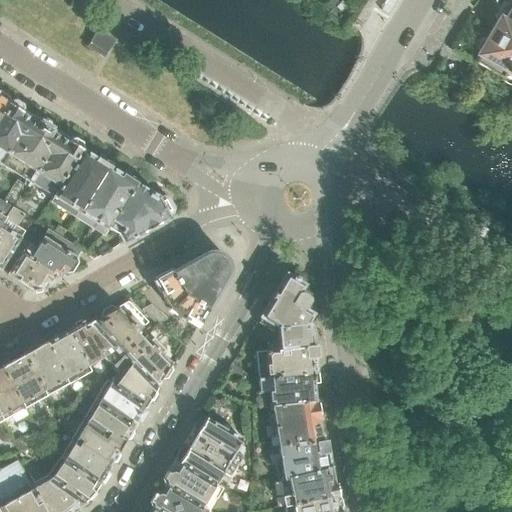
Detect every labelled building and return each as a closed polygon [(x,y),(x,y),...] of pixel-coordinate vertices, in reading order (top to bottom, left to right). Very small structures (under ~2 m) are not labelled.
[(511,39),(511,0),(506,0),(506,2),(502,4),(499,9),(499,13),(491,26),(511,39)] [(511,39),(491,26),(484,38),(481,40),(478,45),(477,49),(476,52),(478,53),(473,60),(498,75),(500,79),(504,82),(508,83),(511,84),(511,83),(511,39)] [(103,57),(113,41),(98,32),(88,47),(103,57)] [(0,114),(9,100),(8,97),(0,91),(0,114)] [(0,162),(29,117),(21,111),(23,108),(22,105),(15,100),(11,101),(9,100),(0,114),(0,162)] [(15,208),(32,182),(60,137),(52,131),(51,130),(52,127),(50,126),(51,123),(45,120),(43,122),(41,120),(39,123),(38,122),(29,117),(0,162),(0,183),(5,177),(0,173),(5,166),(26,180),(23,184),(17,180),(3,201),(11,206),(15,208)] [(32,182),(52,196),(82,150),(81,149),(82,147),(81,143),(74,138),(70,139),(69,142),(68,141),(60,137),(32,182)] [(75,218),(108,165),(97,158),(96,159),(84,151),(82,150),(52,196),(49,201),(75,218)] [(102,235),(107,228),(135,183),(136,182),(123,174),(122,175),(109,167),(110,166),(108,165),(75,218),(102,235)] [(117,235),(158,199),(157,197),(158,197),(148,191),(135,183),(107,228),(117,235)] [(158,199),(117,235),(122,244),(169,217),(168,216),(172,213),(174,208),(168,198),(163,197),(158,199)] [(0,223),(11,206),(3,201),(0,199),(0,223)] [(0,269),(13,248),(20,237),(22,233),(14,228),(23,213),(15,208),(11,206),(0,223),(0,269)] [(20,237),(13,248),(55,275),(59,278),(63,271),(67,273),(68,273),(72,272),(77,263),(76,258),(80,252),(82,250),(48,229),(36,247),(29,243),(20,237)] [(50,282),(55,275),(13,248),(0,269),(0,270),(7,274),(7,275),(9,276),(32,291),(41,289),(46,280),(50,282)] [(169,308),(225,258),(224,256),(223,256),(219,253),(214,251),(208,251),(203,253),(153,282),(154,284),(165,303),(166,302),(169,308)] [(225,258),(169,308),(170,309),(177,314),(176,315),(197,327),(227,277),(227,276),(229,271),(229,266),(227,261),(225,258)] [(267,350),(314,346),(312,327),(309,324),(305,325),(305,324),(311,314),(303,309),(309,298),(299,292),(303,285),(301,283),(303,280),(302,276),(294,271),(290,272),(288,275),(285,274),(259,317),(277,327),(278,347),(268,349),(267,350)] [(122,356),(147,333),(142,328),(147,322),(128,302),(126,302),(116,308),(110,306),(101,311),(97,319),(96,319),(97,320),(90,324),(122,356)] [(147,333),(122,356),(156,391),(156,390),(155,390),(156,388),(156,387),(155,386),(159,380),(160,380),(166,378),(166,379),(172,370),(171,370),(169,364),(170,363),(169,363),(162,353),(164,350),(154,339),(156,337),(160,336),(165,330),(160,325),(167,318),(150,304),(142,309),(144,314),(156,323),(147,333)] [(122,356),(90,324),(90,323),(89,324),(88,323),(81,327),(79,324),(69,330),(88,364),(102,357),(112,365),(122,356)] [(92,371),(69,330),(47,342),(70,383),(92,371)] [(70,383),(47,342),(46,342),(24,354),(47,396),(70,383)] [(258,379),(318,372),(315,346),(314,346),(267,350),(251,352),(251,355),(256,355),(258,379)] [(25,409),(47,396),(24,354),(1,367),(25,409)] [(156,391),(122,356),(112,365),(121,376),(114,385),(147,404),(148,402),(149,402),(153,401),(157,395),(156,391)] [(242,371),(237,366),(232,363),(228,369),(238,376),(242,371)] [(29,417),(25,409),(1,367),(0,368),(0,415),(3,421),(11,417),(16,425),(29,417)] [(318,372),(258,379),(259,392),(268,391),(269,406),(271,406),(315,401),(312,385),(318,384),(318,383),(319,383),(318,372)] [(144,408),(147,404),(114,385),(110,382),(98,401),(135,423),(136,420),(140,423),(146,412),(142,410),(144,408)] [(299,445),(320,441),(318,423),(320,420),(324,416),(321,400),(315,401),(271,406),(273,425),(265,426),(266,437),(275,436),(277,445),(299,441),(299,445)] [(135,423),(98,401),(87,421),(124,443),(125,441),(126,441),(130,440),(134,433),(133,429),(132,429),(133,427),(132,427),(135,423)] [(193,440),(236,466),(242,456),(241,456),(245,448),(239,444),(243,438),(207,416),(205,419),(202,417),(199,419),(194,426),(195,431),(197,432),(197,433),(198,433),(193,440)] [(48,429),(42,418),(33,423),(40,434),(48,429)] [(118,452),(124,443),(87,421),(76,438),(116,463),(120,457),(120,456),(119,452),(118,452)] [(28,447),(22,436),(14,441),(20,452),(28,447)] [(116,463),(76,438),(64,458),(99,482),(103,484),(110,474),(106,471),(109,465),(110,465),(111,464),(112,464),(116,463)] [(32,453),(42,443),(37,439),(27,448),(32,453)] [(230,477),(236,466),(193,440),(189,449),(188,448),(187,449),(185,448),(181,449),(176,456),(177,461),(179,462),(215,483),(222,472),(230,477)] [(280,463),(282,478),(333,469),(330,453),(326,450),(324,441),(320,441),(299,445),(299,441),(277,445),(278,454),(270,455),(271,465),(280,463)] [(98,484),(99,482),(64,458),(51,478),(49,479),(85,502),(86,501),(91,500),(91,501),(96,495),(96,491),(96,490),(95,490),(99,484),(98,484)] [(46,511),(33,488),(17,460),(0,469),(0,511),(46,511)] [(223,488),(215,483),(179,462),(179,463),(175,471),(173,470),(168,471),(167,471),(163,479),(164,483),(202,506),(209,494),(216,499),(223,488)] [(338,496),(333,469),(282,478),(279,479),(284,507),(338,496)] [(72,511),(85,503),(85,502),(49,479),(33,488),(46,511),(72,511)] [(243,497),(250,485),(242,480),(235,492),(243,497)] [(208,511),(209,510),(202,506),(164,483),(164,484),(164,485),(166,486),(161,493),(160,492),(159,492),(154,493),(149,501),(150,502),(150,505),(161,511),(208,511)] [(341,511),(338,496),(284,507),(285,511),(341,511)]
